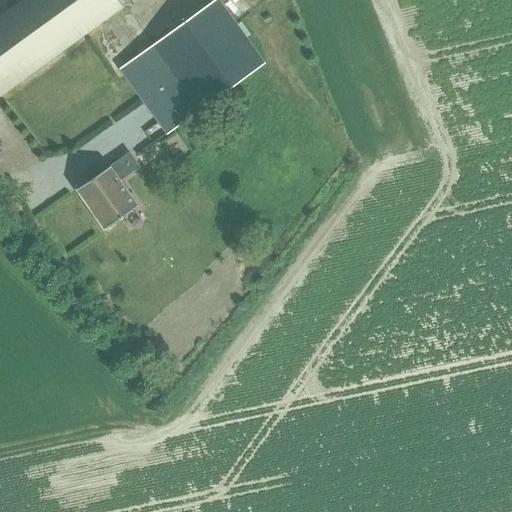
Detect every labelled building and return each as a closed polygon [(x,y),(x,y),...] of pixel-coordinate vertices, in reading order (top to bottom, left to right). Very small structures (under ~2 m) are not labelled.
[(23,0),(0,17),(0,94),(119,8),(116,4),(121,0),(23,0)] [(169,133),(265,63),(218,0),(214,0),(121,68),(169,133)] [(184,132),(170,139),(178,155),(192,148),(184,132)] [(148,163),(169,151),(162,140),(142,151),(148,163)] [(130,153),(77,190),(105,229),(138,206),(117,177),(122,173),(125,178),(140,167),(130,153)]
